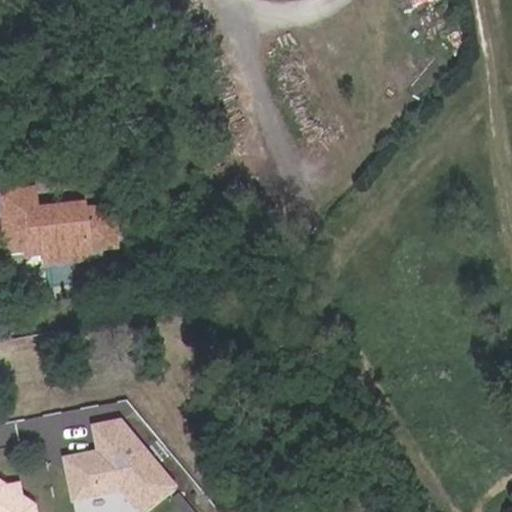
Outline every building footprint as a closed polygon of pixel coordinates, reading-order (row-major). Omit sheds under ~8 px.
[(34,189),(8,191),(11,242),(30,241),(30,249),(47,248),(92,245),(93,261),(121,260),(118,210),(90,212),(90,205),(42,208),(35,209),(34,189)] [(41,189),(34,189),(35,209),(42,208),(41,189)] [(30,241),(11,242),(11,250),(30,249),(30,241)] [(93,261),(92,245),(47,248),(47,252),(48,264),(93,261)] [(65,454),(61,460),(69,500),(117,490),(135,511),(169,483),(117,419),(91,423),(96,449),(65,454)] [(0,511),(30,511),(28,501),(0,482),(0,511)]
